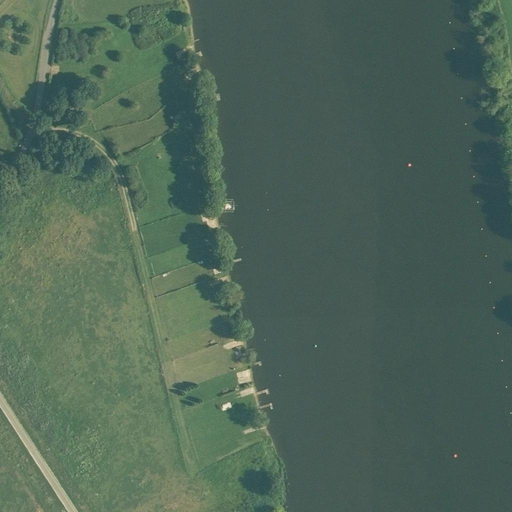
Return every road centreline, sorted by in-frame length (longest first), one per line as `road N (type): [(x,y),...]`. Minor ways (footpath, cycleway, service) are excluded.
road 1 (unknown): [(29,128),(85,131),(109,158),(146,261),(180,420)]
road 2 (unclassified): [(0,196),(25,146),(58,0)]
road 3 (unclassified): [(75,511),(0,399)]
